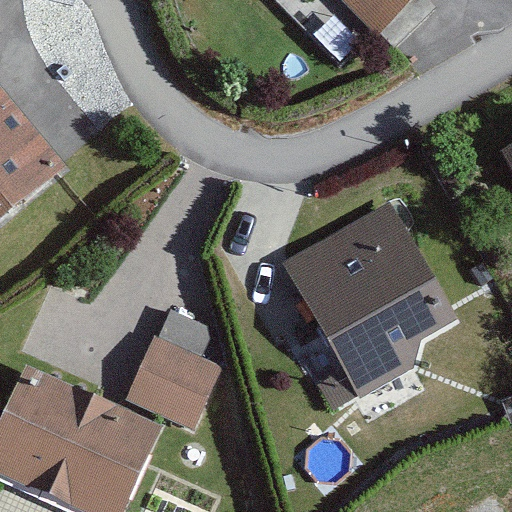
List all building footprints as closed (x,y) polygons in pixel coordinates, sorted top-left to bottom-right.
[(417,0),(331,0),(373,43),(417,0)] [(0,233),(66,176),(0,100),(0,233)] [(511,152),(499,160),(511,183),(511,152)] [(354,406),(413,374),(419,349),(455,330),(390,211),(280,270),(354,406)] [(207,338),(168,321),(156,350),(149,347),(123,408),(190,436),(216,376),(195,367),(207,338)] [(0,483),(65,511),(124,511),(158,436),(21,376),(0,423),(0,483)]
